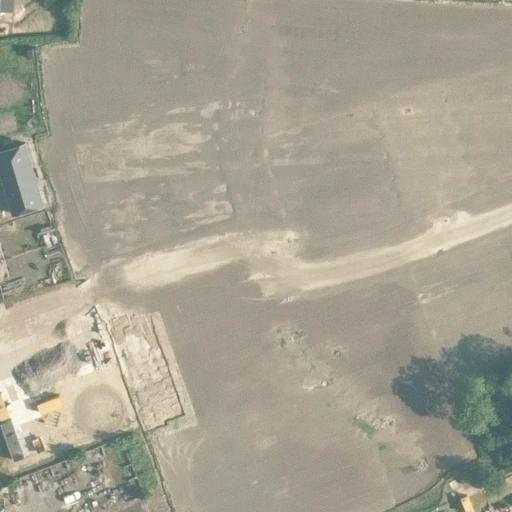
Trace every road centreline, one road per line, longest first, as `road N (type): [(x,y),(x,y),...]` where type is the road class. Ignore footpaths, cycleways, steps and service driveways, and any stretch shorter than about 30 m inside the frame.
road 1 (residential): [(265,259),(277,335),(307,376),(409,460),(448,511)]
road 2 (residential): [(0,316),(162,261),(240,252),(265,259)]
road 3 (residential): [(255,0),(250,151),(264,205),(265,259)]
road 4 (residential): [(265,259),(308,275),(336,271),(511,212)]
